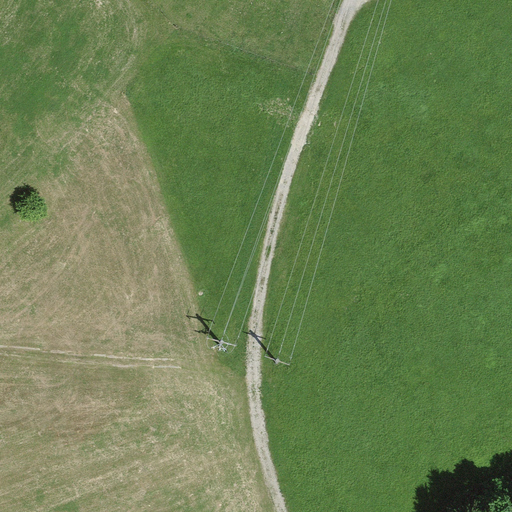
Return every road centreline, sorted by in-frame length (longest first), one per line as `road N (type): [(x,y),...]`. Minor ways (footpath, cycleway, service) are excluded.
road 1 (track): [(359,0),(340,33),(283,208),(268,292),(256,388),(288,511)]
road 2 (track): [(256,388),(210,371),(0,351)]
